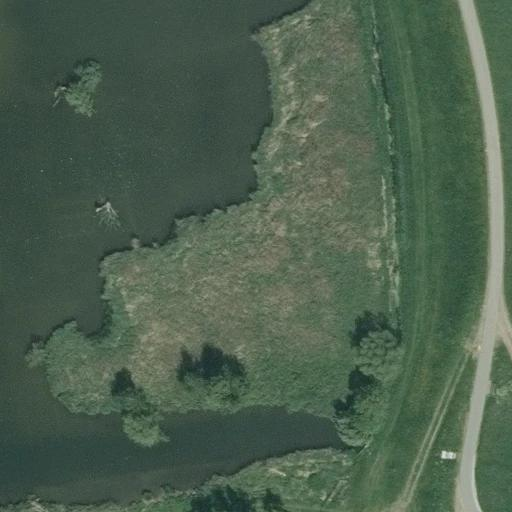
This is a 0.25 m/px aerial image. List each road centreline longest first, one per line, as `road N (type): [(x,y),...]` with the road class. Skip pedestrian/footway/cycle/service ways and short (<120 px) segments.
road 1 (unclassified): [(471,511),(463,476),(492,297),(496,215),(483,85),(463,0)]
road 2 (track): [(399,511),(476,315),(502,316),(511,340)]
